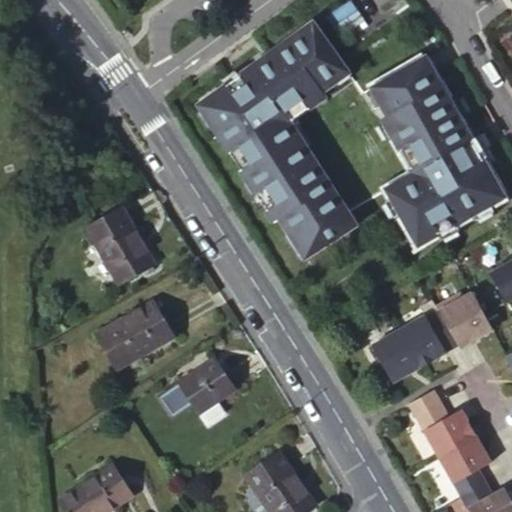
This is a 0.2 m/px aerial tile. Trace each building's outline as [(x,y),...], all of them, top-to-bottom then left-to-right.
[(208,96),(196,105),(230,156),(235,152),(243,163),(238,166),(273,221),(278,218),(303,257),(352,225),(335,197),(330,200),(323,189),(328,185),(287,121),(324,95),(320,91),(347,71),(312,22),(284,42),(287,47),(277,55),(273,50),(236,77),(240,82),(213,102),(208,96)] [(382,117),(412,172),(384,188),(416,244),(489,204),(487,200),(499,193),(477,153),(469,158),(463,148),(472,144),(423,57),(371,86),(386,114),(382,117)] [(143,258),(108,205),(75,226),(110,280),(143,258)] [(511,257),(487,272),(503,301),(511,295),(511,257)] [(422,315),(369,345),(390,381),(455,345),(456,347),(488,330),(468,295),(458,300),(456,296),(434,308),(436,311),(424,318),(422,315)] [(168,330),(146,297),(93,332),(116,365),(168,330)] [(511,349),(503,355),(511,369),(511,349)] [(230,379),(212,352),(178,375),(179,376),(163,387),(174,404),(191,393),(197,401),(230,379)] [(430,390),(406,403),(467,511),(511,511),(511,505),(502,487),(489,495),(475,469),(488,462),(458,409),(445,416),(430,390)] [(300,511),(318,499),(281,450),(250,473),(278,511),(300,511)] [(106,511),(137,493),(118,464),(63,499),(71,511),(106,511)]
